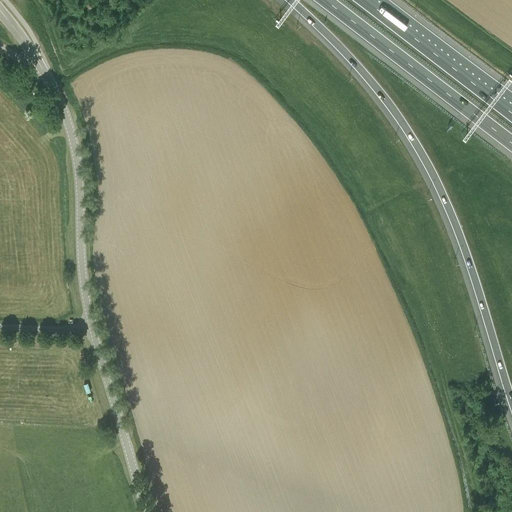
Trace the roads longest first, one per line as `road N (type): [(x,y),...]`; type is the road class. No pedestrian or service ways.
road 1 (motorway): [(288,0),(360,71),(420,153),(461,243),(511,405)]
road 2 (unclassified): [(145,511),(85,300),(76,155),(41,67)]
road 3 (motorway): [(324,0),(511,143)]
road 4 (motorway): [(511,114),(362,0)]
